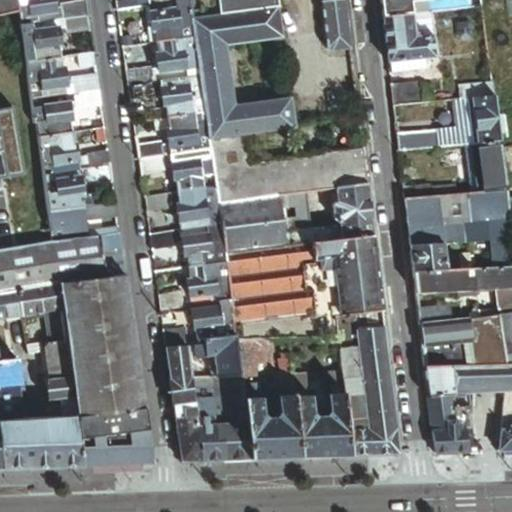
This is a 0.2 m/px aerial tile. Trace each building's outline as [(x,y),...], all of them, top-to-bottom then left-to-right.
[(0,0),(0,17),(18,14),(15,0),(0,0)] [(25,0),(15,0),(18,14),(19,19),(28,18),(25,0)] [(25,0),(28,18),(35,17),(54,14),(53,9),(51,0),(25,0)] [(214,0),(217,19),(279,10),(277,0),(214,0)] [(333,52),(350,49),(344,0),(335,0),(320,2),(325,46),(333,52)] [(427,1),(435,0),(380,0),(383,19),(412,15),(428,14),(427,1)] [(87,18),(86,2),(60,5),(61,8),(62,20),(62,22),(87,18)] [(182,41),(194,39),(191,23),(188,2),(177,4),(178,11),(149,15),(151,34),(153,34),(154,45),(182,41)] [(177,4),(148,8),(149,15),(178,11),(177,4)] [(61,8),(53,9),(54,14),(35,17),(36,24),(62,20),(61,8)] [(126,11),(128,22),(140,20),(139,9),(126,11)] [(204,115),(208,143),(240,138),(295,130),(290,99),(234,107),(226,47),(283,38),(279,10),(217,19),(191,23),(194,39),(195,51),(199,78),(202,102),(204,115)] [(412,16),(412,15),(383,19),(389,74),(422,70),(421,60),(435,59),(433,36),(427,37),(423,37),(423,36),(422,35),(422,34),(421,33),(420,32),(419,31),(418,31),(417,30),(416,30),(415,30),(414,30),(412,16)] [(430,15),(412,16),(414,30),(415,30),(416,30),(417,30),(418,31),(419,31),(420,32),(421,33),(422,34),(422,35),(423,36),(423,37),(427,37),(426,32),(432,31),(430,15)] [(20,28),(30,26),(36,25),(36,24),(35,17),(28,18),(19,19),(20,28)] [(89,31),(88,19),(63,23),(64,32),(64,35),(89,31)] [(36,25),(30,26),(31,34),(56,30),(55,24),(55,23),(36,25)] [(63,23),(55,24),(56,30),(57,33),(64,32),(63,23)] [(31,34),(30,26),(20,28),(25,65),(35,63),(31,34)] [(31,34),(35,63),(58,60),(57,48),(59,48),(57,33),(56,30),(31,34)] [(183,52),(195,51),(194,39),(182,41),(183,52)] [(182,41),(154,45),(156,57),(155,57),(156,70),(157,74),(186,71),(183,52),(182,41)] [(187,79),(199,78),(195,51),(183,52),(186,71),(187,78),(187,79)] [(91,56),(76,59),(78,72),(93,70),(91,56)] [(58,60),(35,63),(40,93),(65,88),(63,71),(60,71),(58,60)] [(35,63),(25,65),(29,103),(41,101),(40,93),(35,63)] [(151,70),(151,68),(127,71),(129,86),(153,83),(151,70)] [(157,74),(156,70),(151,70),(153,83),(187,78),(186,71),(157,74)] [(72,95),(96,91),(93,76),(69,79),(72,95)] [(190,103),(202,102),(199,78),(187,79),(187,81),(188,87),(190,103)] [(188,87),(187,81),(158,85),(159,91),(188,87)] [(393,107),(420,104),(418,83),(391,86),(393,107)] [(132,103),(160,99),(159,91),(158,85),(130,89),(132,103)] [(192,117),(204,115),(202,102),(190,103),(188,87),(159,91),(160,99),(162,109),(164,109),(165,121),(192,117)] [(74,112),(98,108),(96,94),(72,98),(73,104),(74,112)] [(72,98),(41,102),(42,109),(67,105),(73,104),(72,98)] [(500,143),(494,98),(453,101),(457,134),(450,135),(450,139),(451,148),(478,145),(500,143)] [(41,101),(29,103),(32,126),(34,126),(34,128),(44,126),(41,109),(42,109),(41,102),(41,101)] [(44,126),(34,128),(35,137),(36,139),(46,138),(70,134),(68,123),(70,123),(67,105),(42,109),(41,109),(44,126)] [(0,181),(24,178),(12,110),(0,112),(0,181)] [(197,154),(209,153),(208,143),(204,115),(192,117),(196,146),(197,154)] [(192,117),(165,121),(165,122),(167,132),(165,132),(167,145),(167,151),(196,146),(192,117)] [(154,134),(165,132),(167,132),(165,122),(153,124),(154,134)] [(399,153),(440,149),(438,140),(437,131),(397,135),(399,153)] [(70,134),(46,138),(48,151),(50,166),(50,168),(52,168),(53,175),(77,172),(76,164),(74,145),(71,145),(70,134)] [(46,138),(36,139),(38,153),(48,151),(46,138)] [(209,153),(212,176),(244,171),(240,138),(208,143),(209,153)] [(438,140),(440,149),(451,148),(450,139),(438,140)] [(506,191),(500,143),(478,145),(479,147),(485,192),(485,193),(506,191)] [(163,157),(161,145),(161,144),(138,147),(140,161),(163,157)] [(168,156),(169,158),(197,154),(196,146),(167,151),(168,156)] [(471,193),(485,192),(479,147),(466,148),(471,193)] [(38,153),(40,168),(50,166),(48,151),(38,153)] [(109,167),(107,153),(83,156),(83,163),(83,164),(88,164),(89,170),(109,167)] [(202,192),(214,190),(212,176),(209,153),(197,154),(198,161),(202,192)] [(197,154),(169,158),(170,166),(198,161),(197,154)] [(367,186),(363,155),(244,171),(212,176),(214,190),(217,207),(276,199),(305,195),(335,191),(367,186)] [(166,171),(164,159),(138,162),(140,177),(165,173),(166,171)] [(174,184),(175,195),(202,192),(198,161),(170,166),(172,184),(174,184)] [(76,164),(77,172),(83,171),(89,170),(88,164),(83,164),(83,163),(76,164)] [(50,166),(40,168),(41,177),(53,175),(52,168),(50,168),(50,166)] [(111,183),(109,167),(89,170),(83,171),(85,183),(89,187),(111,183)] [(77,172),(53,175),(54,183),(79,179),(77,172)] [(53,175),(41,177),(45,203),(55,201),(52,183),(54,183),(53,175)] [(55,201),(45,203),(47,215),(81,209),(79,198),(81,197),(81,196),(79,179),(54,183),(52,183),(55,201)] [(368,200),(367,186),(335,191),(337,205),(368,200)] [(405,200),(419,199),(418,189),(418,187),(403,189),(405,200)] [(418,189),(419,199),(432,198),(430,187),(418,189)] [(218,219),(217,207),(214,190),(202,192),(207,221),(218,219)] [(511,243),(511,237),(506,191),(485,193),(432,198),(419,199),(405,200),(410,247),(443,246),(490,244),(511,243)] [(202,192),(175,195),(177,206),(175,207),(178,225),(207,221),(202,192)] [(79,198),(81,209),(93,208),(91,195),(81,196),(81,197),(79,198)] [(305,195),(276,199),(281,239),(299,236),(310,234),(309,228),(305,195)] [(171,210),(169,196),(143,200),(145,213),(171,210)] [(281,239),(276,199),(217,207),(218,219),(219,227),(221,241),(223,259),(283,250),(281,239)] [(373,237),(368,200),(337,205),(333,205),(331,207),(333,220),(336,223),(339,222),(340,225),(341,235),(342,242),(373,237)] [(85,233),(84,223),(116,218),(114,204),(93,208),(81,209),(47,215),(49,232),(51,244),(86,239),(85,233)] [(207,221),(178,225),(179,231),(211,227),(212,228),(219,227),(218,219),(207,221)] [(340,225),(309,228),(310,234),(319,233),(320,245),(336,243),(336,236),(341,235),(340,225)] [(118,233),(118,227),(85,233),(86,239),(99,237),(118,233)] [(216,242),(221,241),(219,227),(212,228),(208,229),(208,230),(209,236),(211,249),(217,248),(216,242)] [(209,236),(208,230),(179,234),(180,241),(209,236)] [(124,275),(118,233),(99,237),(105,278),(124,275)] [(177,234),(177,233),(149,237),(151,254),(171,250),(173,243),(173,241),(175,241),(176,240),(176,239),(177,239),(177,238),(177,237),(177,236),(177,235),(177,234)] [(319,233),(310,234),(311,246),(313,246),(320,245),(319,233)] [(311,246),(310,234),(299,236),(301,248),(311,246)] [(184,258),(186,270),(213,266),(211,249),(209,236),(180,241),(182,259),(184,258)] [(281,239),(283,250),(301,248),(299,236),(281,239)] [(86,239),(51,244),(8,252),(0,253),(0,295),(16,293),(57,286),(105,278),(99,237),(86,239)] [(376,263),(373,237),(342,242),(336,243),(320,245),(313,246),(315,263),(332,261),(333,269),(376,263)] [(224,265),(223,259),(221,241),(216,242),(217,248),(211,249),(213,266),(224,265)] [(511,268),(511,243),(490,244),(492,258),(493,269),(511,268)] [(313,246),(311,246),(301,248),(283,250),(223,259),(224,265),(229,302),(232,323),(235,343),(272,341),(286,341),(336,338),(335,334),(334,318),(339,318),(335,292),(333,269),(332,261),(315,263),(313,246)] [(445,261),(443,246),(410,247),(413,274),(446,272),(446,270),(445,261)] [(463,265),(464,271),(473,270),(492,269),(493,269),(492,258),(462,260),(463,265)] [(462,260),(445,261),(446,270),(453,270),(453,266),(463,265),(462,260)] [(379,286),(376,263),(333,269),(335,292),(379,286)] [(229,302),(224,265),(213,266),(217,295),(218,303),(229,302)] [(213,266),(186,270),(188,281),(186,281),(189,299),(217,295),(213,266)] [(511,315),(511,268),(493,269),(492,269),(494,284),(498,307),(499,317),(511,315)] [(492,269),(473,270),(474,286),(494,284),(492,269)] [(464,271),(456,271),(458,292),(475,290),(474,286),(473,270),(464,271)] [(453,271),(446,272),(413,274),(416,295),(458,292),(456,271),(453,271)] [(124,275),(105,278),(57,286),(60,310),(61,318),(64,340),(70,378),(72,397),(82,467),(152,465),(124,275)] [(60,310),(57,286),(16,293),(20,318),(45,313),(60,310)] [(382,312),(379,286),(335,292),(339,318),(382,312)] [(0,321),(20,318),(16,293),(0,295),(0,321)] [(159,311),(183,308),(181,293),(157,296),(159,311)] [(189,299),(190,307),(218,303),(217,295),(189,299)] [(221,324),(232,323),(229,302),(218,303),(220,311),(221,324)] [(469,321),(499,317),(498,307),(479,310),(479,316),(468,318),(469,321)] [(478,308),(418,317),(419,325),(468,318),(479,316),(479,310),(478,308)] [(61,318),(60,310),(45,313),(46,325),(54,324),(53,319),(61,318)] [(202,345),(235,343),(232,323),(221,324),(220,311),(191,315),(193,333),(195,333),(196,345),(202,345)] [(384,329),(382,312),(339,318),(334,318),(335,334),(384,329)] [(511,326),(511,315),(499,317),(501,328),(511,326)] [(424,368),(506,366),(501,328),(499,317),(469,321),(471,340),(422,348),(424,368)] [(48,343),(64,340),(61,318),(53,319),(54,324),(46,325),(48,343)] [(419,325),(419,326),(469,321),(468,318),(419,325)] [(419,326),(422,348),(471,340),(469,321),(419,326)] [(511,326),(501,328),(506,366),(511,365),(511,326)] [(175,346),(187,345),(185,328),(162,332),(164,346),(174,345),(175,346)] [(399,456),(384,329),(335,334),(336,338),(343,395),(351,457),(399,456)] [(48,381),(70,378),(64,340),(48,343),(44,349),(48,381)] [(275,376),(272,341),(235,343),(239,380),(276,377),(275,376)] [(290,374),(286,341),(272,341),(275,376),(290,374)] [(239,380),(235,343),(202,345),(205,361),(212,361),(215,382),(241,382),(239,380)] [(202,345),(196,345),(197,350),(194,351),(195,361),(205,361),(202,345)] [(193,389),(188,351),(165,351),(174,412),(196,411),(195,402),(193,389)] [(0,387),(18,384),(15,360),(0,362),(0,387)] [(511,365),(506,366),(424,368),(428,400),(453,396),(452,389),(463,388),(468,388),(499,387),(511,386),(511,365)] [(290,377),(290,374),(275,376),(276,377),(278,399),(293,397),(290,377)] [(328,396),(342,395),(339,375),(325,376),(328,396)] [(293,397),(293,399),(307,398),(304,376),(290,377),(293,397)] [(46,400),(72,397),(70,378),(48,381),(44,382),(46,400)] [(20,410),(18,384),(0,387),(0,422),(21,420),(20,410)] [(511,386),(499,387),(500,430),(509,430),(509,426),(511,426),(511,386)] [(193,389),(195,402),(208,400),(213,400),(214,400),(213,388),(193,389)] [(242,391),(243,401),(259,399),(258,389),(242,391)] [(300,459),(351,457),(343,395),(342,395),(328,396),(329,411),(326,418),(317,418),(311,414),(310,397),(307,398),(293,399),(300,459)] [(434,454),(479,453),(478,443),(468,443),(466,429),(471,429),(469,407),(454,407),(453,396),(428,400),(434,454)] [(48,468),(82,467),(72,397),(46,400),(47,408),(41,408),(42,419),(48,468)] [(251,461),(300,459),(293,399),(293,397),(278,399),(277,399),(278,413),(275,420),(267,420),(261,415),(259,399),(243,401),(245,414),(251,461)] [(208,400),(195,402),(196,411),(197,415),(203,414),(210,414),(208,400)] [(245,414),(243,401),(235,402),(237,415),(245,414)] [(197,415),(196,411),(174,412),(181,463),(204,463),(198,425),(198,420),(197,415)] [(223,462),(251,461),(245,414),(237,415),(214,417),(215,424),(215,429),(216,429),(219,444),(220,444),(223,462)] [(34,469),(48,468),(42,419),(28,420),(34,469)] [(0,462),(1,470),(34,469),(28,420),(21,420),(0,422),(0,462)] [(204,463),(223,462),(220,444),(219,444),(216,429),(215,429),(212,430),(211,424),(198,425),(204,463)] [(497,453),(511,452),(511,426),(509,426),(509,430),(500,430),(497,453)]
